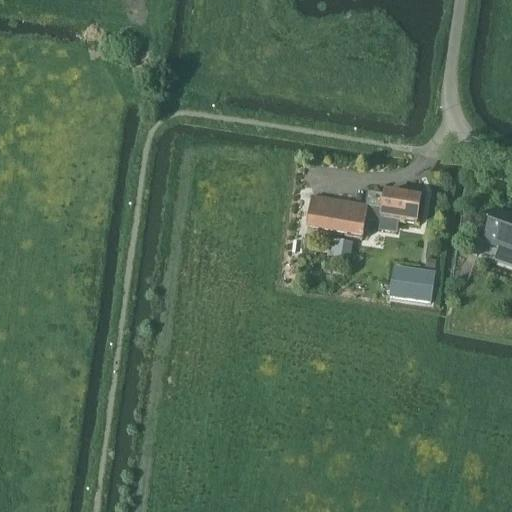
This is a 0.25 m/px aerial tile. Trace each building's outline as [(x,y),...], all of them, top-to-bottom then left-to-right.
[(422,200),(385,195),(385,197),(370,195),(368,208),(382,210),(380,221),(417,227),(422,200)] [(313,200),(309,228),(308,232),(363,241),(369,209),(313,200)] [(511,218),(496,212),(485,243),(499,248),(494,260),(511,266),(511,218)] [(352,259),(354,245),(335,242),(333,256),(352,259)] [(395,270),(391,300),(431,306),(436,276),(395,270)]
